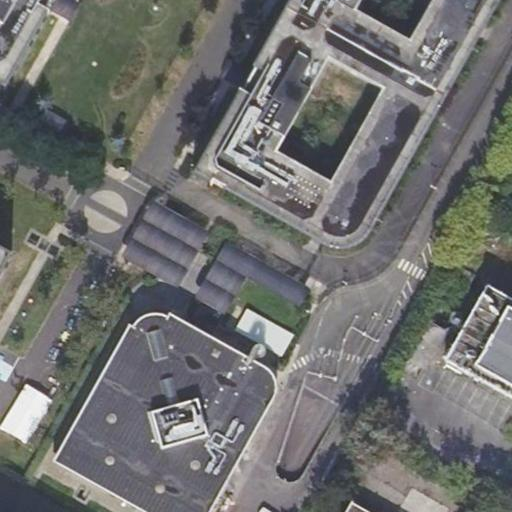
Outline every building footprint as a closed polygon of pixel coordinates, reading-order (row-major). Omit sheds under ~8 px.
[(0,0),(0,75),(15,83),(60,4),(64,7),(68,0),(0,0)] [(68,0),(64,7),(70,10),(78,14),(86,0),(68,0)] [(300,0),(262,68),(252,62),(245,74),(241,82),(247,86),(200,169),(320,236),(344,245),(352,248),(358,246),(369,234),(383,212),(443,108),(466,67),(503,0),(300,0)] [(245,74),(252,62),(237,53),(226,73),(241,82),(245,74)] [(212,261),(229,232),(171,201),(139,256),(159,267),(197,289),(212,261)] [(244,240),(234,259),(261,275),(318,306),(324,295),(328,287),(244,240)] [(0,282),(17,253),(0,241),(0,282)] [(242,312),(261,275),(234,259),(214,297),(242,312)] [(439,379),(511,421),(511,317),(484,302),(439,379)] [(154,308),(147,311),(141,317),(136,324),(141,328),(100,402),(67,460),(87,473),(119,490),(121,485),(135,494),(132,499),(158,511),(221,511),(223,509),(213,503),(213,497),(240,451),(246,448),(257,454),(282,407),(290,394),(292,383),(284,369),(269,360),(274,349),(267,346),(262,357),(183,315),(186,310),(177,306),(168,305),(160,306),(154,308)] [(0,421),(5,424),(27,379),(0,365),(0,421)] [(308,477),(307,427),(297,428),(297,451),(279,451),(279,477),(308,477)] [(349,511),(375,511),(356,501),(349,511)]
